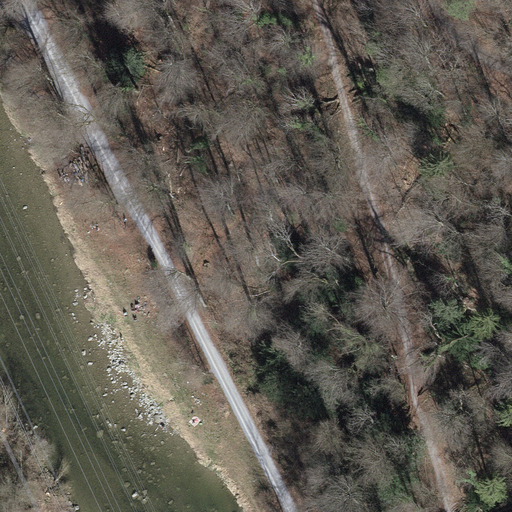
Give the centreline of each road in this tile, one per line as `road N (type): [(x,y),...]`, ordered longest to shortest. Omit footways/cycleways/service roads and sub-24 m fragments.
road 1 (track): [(17,0),(292,511)]
road 2 (track): [(321,0),(356,152),(402,279),(417,388),(456,511)]
